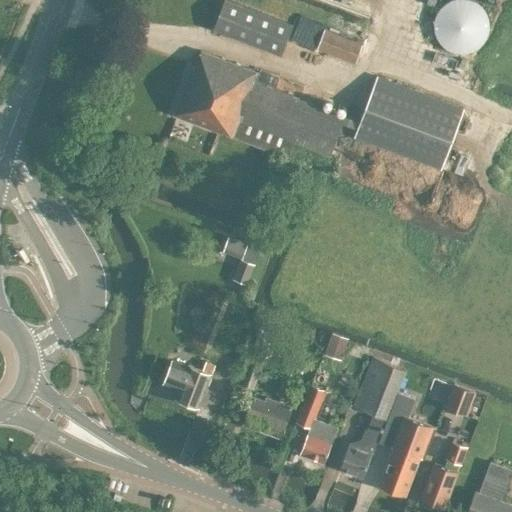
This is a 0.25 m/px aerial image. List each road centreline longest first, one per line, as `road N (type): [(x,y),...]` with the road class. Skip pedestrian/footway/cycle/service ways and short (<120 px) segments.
road 1 (secondary): [(268,511),(115,449)]
road 2 (secondary): [(0,153),(57,0)]
